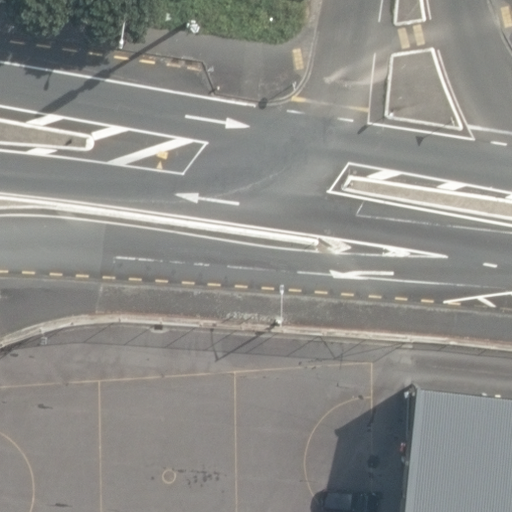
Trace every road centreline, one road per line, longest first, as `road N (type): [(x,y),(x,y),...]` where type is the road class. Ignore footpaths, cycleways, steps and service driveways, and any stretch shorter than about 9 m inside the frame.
road 1 (motorway): [(511,265),(396,282),(37,241),(0,244)]
road 2 (secondary): [(511,253),(192,198)]
road 3 (secondary): [(0,94),(312,139)]
road 4 (secondary): [(312,139),(511,173)]
road 5 (secondary): [(192,198),(0,175)]
road 6 (motorway): [(356,0),(312,139)]
road 7 (motorway): [(312,139),(276,174),(192,198)]
road 8 (motorway): [(459,0),(492,97),(511,122)]
